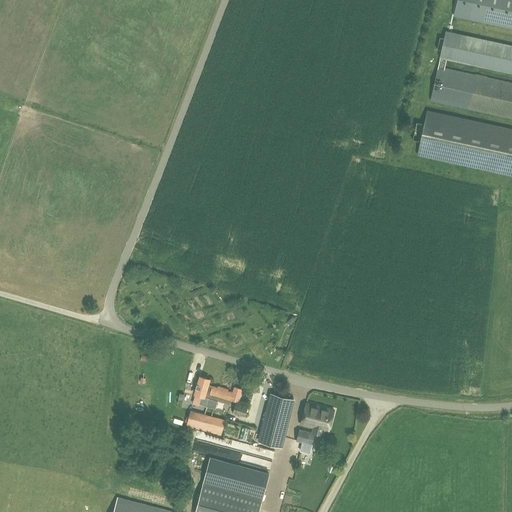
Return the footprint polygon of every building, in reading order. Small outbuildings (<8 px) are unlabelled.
[(511,0),(471,0),(467,19),(511,28),(511,0)] [(511,73),(511,45),(496,42),(490,69),(511,73)] [(511,82),(476,75),(469,106),(468,109),(511,118),(511,129),(427,110),(418,153),(511,173),(511,82)] [(195,394),(209,398),(211,393),(211,391),(210,391),(212,386),(212,387),(207,386),(209,379),(200,376),(195,394)] [(218,388),(212,386),(210,391),(211,391),(211,393),(209,398),(230,404),(231,399),(239,401),(242,389),(234,387),(233,392),(227,390),(228,389),(218,387),(218,388)] [(282,446),(294,399),(272,394),(260,440),(282,446)] [(329,431),(334,410),(306,402),(301,424),(313,427),(311,432),(299,429),(296,441),(312,444),(315,433),(322,435),(323,430),(329,431)] [(248,407),(236,404),(233,413),(245,416),(248,407)] [(186,426),(221,436),(225,419),(191,410),(186,426)] [(229,418),(228,424),(237,426),(239,421),(229,418)] [(303,456),(312,460),(316,449),(307,445),(303,456)] [(210,456),(204,479),(264,496),(270,473),(210,456)] [(259,511),(264,496),(204,479),(194,511),(259,511)] [(176,511),(117,497),(113,511),(176,511)]
